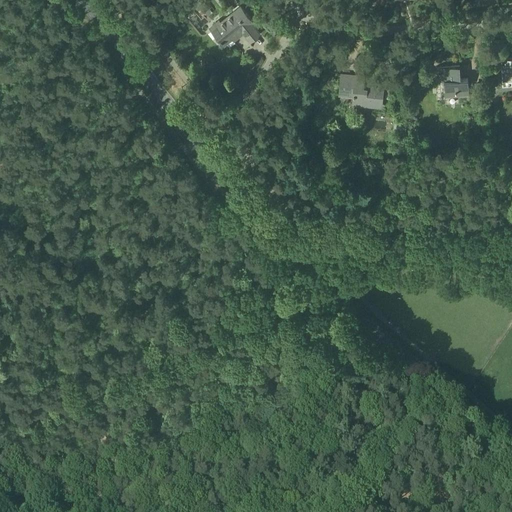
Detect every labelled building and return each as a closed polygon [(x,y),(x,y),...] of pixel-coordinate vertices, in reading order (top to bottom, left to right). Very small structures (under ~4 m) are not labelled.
[(212,30),(224,44),(242,30),(250,40),(259,32),(251,22),(252,21),(240,7),(212,30)] [(511,57),(500,59),(502,80),(511,79),(511,57)] [(435,68),(436,81),(443,81),(444,97),(468,95),(467,78),(460,79),(459,66),(435,68)] [(339,95),(354,97),(353,104),(381,107),(383,86),(361,84),(361,76),(341,74),(339,95)] [(393,133),(398,133),(399,129),(406,130),(407,124),(400,123),(400,120),(394,119),(393,133)]
